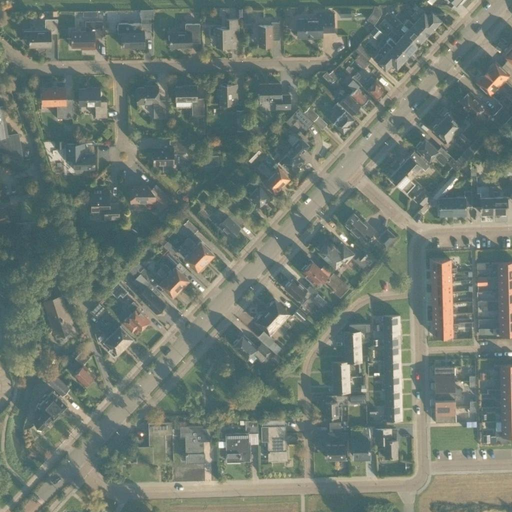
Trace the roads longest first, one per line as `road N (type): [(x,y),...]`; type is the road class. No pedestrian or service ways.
road 1 (tertiary): [(119,414),(347,170)]
road 2 (residential): [(119,414),(33,145)]
road 3 (residential): [(309,487),(313,356),(358,303),(417,295)]
road 4 (residential): [(74,460),(111,493),(309,487)]
road 5 (tertiary): [(347,170),(503,0)]
road 6 (residential): [(314,65),(120,69)]
road 7 (residential): [(120,69),(27,68),(0,48)]
